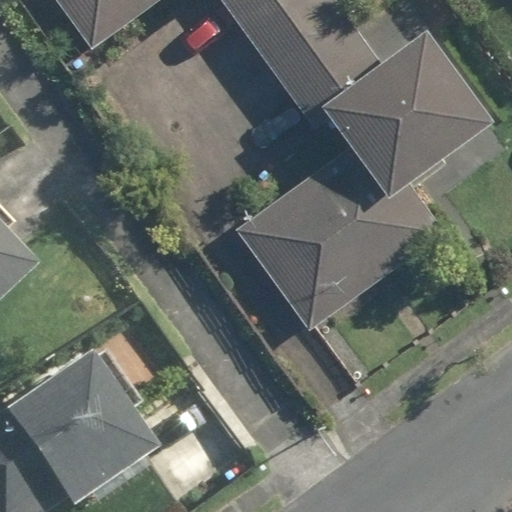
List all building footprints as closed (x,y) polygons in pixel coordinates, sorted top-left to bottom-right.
[(67,0),(106,51),(173,0),(67,0)] [(394,67),(343,0),(226,0),(319,123),(394,67)] [(421,221),(406,200),(509,122),(440,32),(394,67),(333,114),(356,144),(243,230),(317,328),(450,226),(437,209),(421,221)] [(0,289),(31,261),(0,228),(8,221),(0,212),(0,289)] [(70,500),(152,439),(128,408),(137,401),(103,357),(95,363),(81,345),(0,405),(0,511),(42,511),(66,494),(70,500)]
